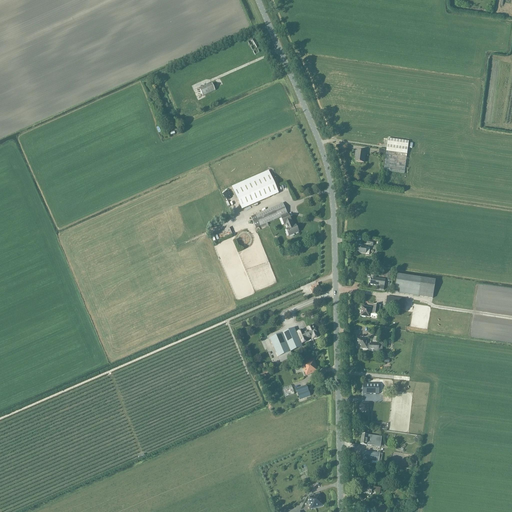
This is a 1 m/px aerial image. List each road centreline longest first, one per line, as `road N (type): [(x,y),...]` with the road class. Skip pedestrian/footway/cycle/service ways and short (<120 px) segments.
road 1 (tertiary): [(340,511),(329,178),(258,0)]
road 2 (track): [(0,419),(335,274)]
road 3 (track): [(511,317),(335,289)]
